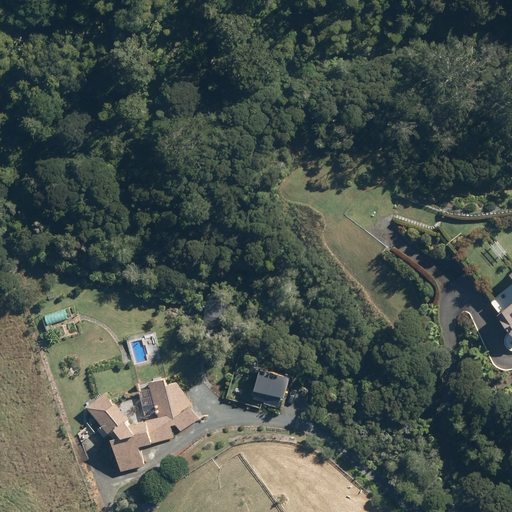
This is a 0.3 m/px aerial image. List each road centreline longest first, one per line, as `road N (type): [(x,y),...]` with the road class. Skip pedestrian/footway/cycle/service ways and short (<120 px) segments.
road 1 (unknown): [(460,511),(449,292)]
road 2 (unknown): [(425,511),(316,424),(240,412)]
